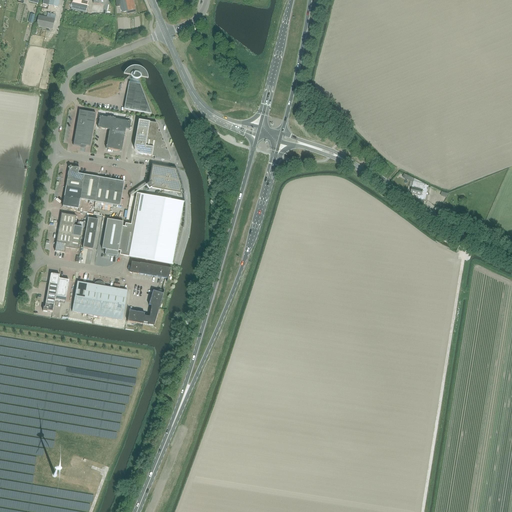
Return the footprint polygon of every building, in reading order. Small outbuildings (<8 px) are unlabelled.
[(85,13),(88,0),(73,0),(71,9),(85,13)] [(115,0),(116,7),(121,6),(122,13),(127,12),(128,17),(136,15),(133,0),(115,0)] [(97,11),(92,40),(112,43),(115,25),(115,26),(117,15),(97,11)] [(38,16),(36,26),(52,30),(54,19),(55,16),(47,14),(46,17),(38,16)] [(127,73),(128,74),(131,75),(131,76),(131,77),(132,77),(133,78),(129,82),(124,109),(151,114),(138,79),(140,79),(140,78),(140,77),(145,77),(146,77),(145,76),(145,74),(143,72),(141,70),(137,68),(134,68),(130,69),(128,71),(127,72),(126,73),(127,73)] [(73,145),(80,146),(81,144),(90,146),(96,113),(79,110),(73,145)] [(128,122),(115,120),(115,119),(113,118),(112,118),(110,118),(110,117),(110,118),(107,117),(107,118),(102,117),(100,117),(99,119),(98,126),(98,125),(98,126),(98,128),(100,128),(100,129),(109,130),(106,146),(106,149),(108,149),(108,150),(108,149),(119,151),(121,151),(124,139),(124,138),(124,136),(125,134),(125,129),(129,130),(130,125),(131,125),(131,124),(130,124),(131,122),(128,122)] [(138,121),(134,146),(134,148),(134,149),(134,150),(135,151),(136,152),(137,153),(138,154),(139,154),(140,155),(154,157),(154,159),(170,162),(170,158),(167,151),(165,150),(166,146),(164,142),(161,141),(162,137),(160,133),(158,132),(158,128),(157,124),(138,121)] [(69,169),(67,179),(83,182),(84,175),(78,174),(79,168),(71,167),(70,166),(68,168),(69,169)] [(175,170),(156,166),(152,166),(149,183),(146,185),(149,189),(151,188),(152,188),(176,193),(178,196),(181,194),(180,192),(181,187),(175,170)] [(95,202),(99,178),(84,175),(83,182),(82,190),(80,200),(95,202)] [(417,195),(417,196),(417,197),(418,199),(425,200),(428,187),(426,187),(426,185),(413,182),(414,179),(406,175),(405,179),(410,181),(410,182),(413,183),(411,194),(417,195)] [(124,182),(99,178),(95,202),(120,206),(124,182)] [(83,182),(67,179),(66,187),(82,190),(83,182)] [(80,200),(82,190),(66,187),(64,197),(80,200)] [(122,227),(118,251),(120,251),(120,255),(135,258),(171,265),(183,202),(147,195),(136,194),(131,225),(125,224),(124,227),(122,227)] [(78,209),(80,200),(64,197),(62,207),(78,209)] [(59,221),(58,223),(74,226),(76,216),(61,214),(60,221),(59,221)] [(83,248),(93,250),(98,220),(88,218),(83,248)] [(118,252),(118,251),(122,227),(123,222),(107,219),(102,249),(105,250),(105,255),(117,257),(118,252)] [(59,226),(58,233),(72,236),(80,237),(82,227),(74,226),(58,223),(58,226),(59,226)] [(71,245),(72,236),(58,233),(56,240),(55,240),(55,242),(71,245)] [(72,236),(71,245),(70,249),(78,250),(80,237),(72,236)] [(70,249),(71,245),(55,242),(55,244),(56,244),(54,251),(64,253),(65,248),(70,249)] [(138,275),(138,274),(140,264),(131,262),(131,266),(130,273),(133,273),(133,274),(138,275)] [(146,276),(148,265),(140,263),(140,264),(138,274),(146,276)] [(153,277),(155,266),(148,265),(146,276),(153,277)] [(160,278),(162,267),(155,266),(153,277),(160,278)] [(171,269),(162,267),(160,278),(167,279),(166,282),(167,282),(171,269)] [(51,274),(49,284),(58,285),(59,279),(59,275),(51,274)] [(59,279),(58,285),(56,297),(65,298),(69,281),(59,279)] [(93,316),(99,282),(98,282),(97,282),(96,283),(95,285),(77,282),(72,312),(93,316)] [(110,308),(113,288),(103,287),(104,284),(103,283),(102,283),(101,282),(100,282),(99,282),(93,316),(122,321),(124,311),(110,308)] [(56,297),(58,285),(49,284),(47,295),(55,297),(56,297)] [(127,291),(113,288),(110,308),(124,311),(127,291)] [(153,291),(151,298),(161,301),(164,291),(163,294),(153,291)] [(55,297),(47,295),(45,308),(43,307),(43,312),(47,312),(47,311),(53,312),(54,305),(55,297)] [(159,309),(161,301),(151,298),(148,305),(151,306),(158,308),(159,309)] [(157,313),(158,308),(151,306),(149,317),(144,316),(143,324),(154,326),(157,313)] [(135,323),(137,312),(129,311),(130,310),(129,310),(127,322),(135,323)] [(143,324),(144,316),(144,313),(137,312),(135,323),(143,324)]
